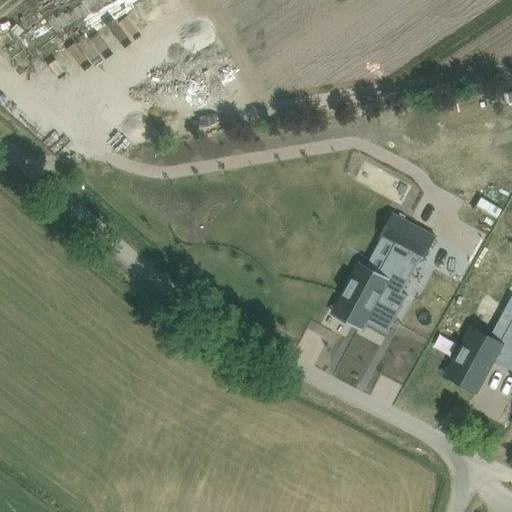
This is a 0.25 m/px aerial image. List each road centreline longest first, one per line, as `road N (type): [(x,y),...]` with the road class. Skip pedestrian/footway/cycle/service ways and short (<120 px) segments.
road 1 (unclassified): [(457,511),(451,461),(415,420),(291,361),(211,307),(0,130)]
road 2 (unknown): [(33,158),(511,72)]
